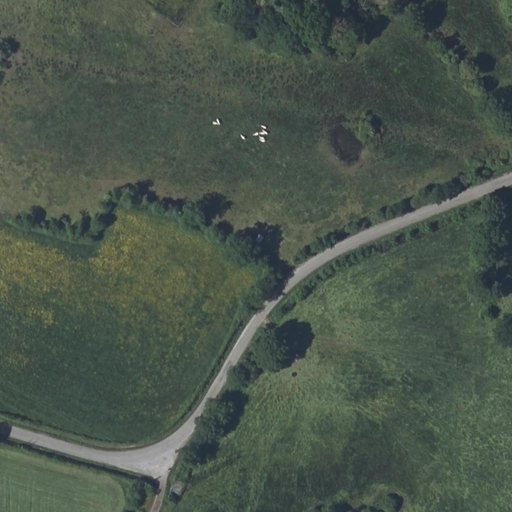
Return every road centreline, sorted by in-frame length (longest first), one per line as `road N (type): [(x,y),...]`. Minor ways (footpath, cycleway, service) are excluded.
road 1 (unclassified): [(159,456),(216,389),(263,310),(298,275),(350,243),(511,182)]
road 2 (unclassified): [(0,429),(107,460),(159,456)]
